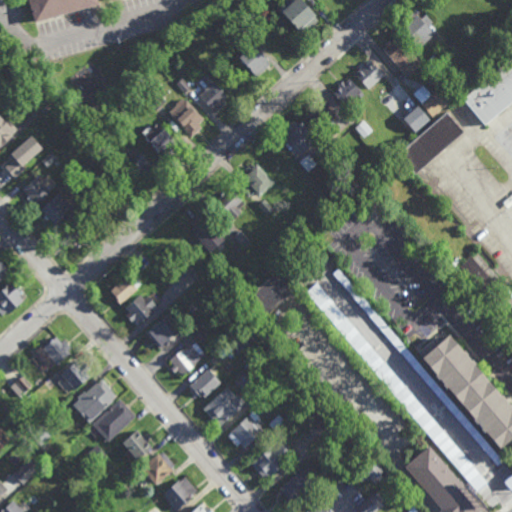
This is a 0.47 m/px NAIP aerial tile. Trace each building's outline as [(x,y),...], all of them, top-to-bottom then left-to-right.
[(96,0),(97,3),(35,21),(28,0),(96,0)] [(303,36),(319,21),(299,0),(294,0),(282,12),(303,36)] [(417,17),(433,34),(420,48),(402,29),(417,17)] [(233,37),(222,26),(230,19),(240,30),(233,37)] [(445,55),(435,44),(446,35),(455,46),(445,55)] [(397,38),(421,66),(407,79),(381,49),(397,38)] [(258,78),(271,65),(253,46),(239,59),(258,78)] [(511,57),(463,100),(486,127),(511,104),(511,57)] [(369,62),(384,78),(369,89),(355,74),(369,62)] [(422,74),(419,73),(417,70),(418,67),(421,66),(424,67),(425,70),(424,73),(422,74)] [(58,100),(44,113),(37,106),(45,99),(39,92),(38,93),(31,86),(32,84),(25,77),(31,71),(58,100)] [(216,112),(225,104),(221,100),(226,96),(207,75),(198,83),(205,91),(200,96),(216,112)] [(184,92),(175,82),(181,77),(190,87),(184,92)] [(350,79),(362,94),(346,107),(334,93),(340,89),(337,86),(343,81),(345,85),(350,79)] [(126,93),(121,87),(127,82),(132,88),(126,93)] [(421,84),(429,93),(439,84),(451,98),(430,116),(419,102),(411,92),(421,84)] [(155,110),(146,100),(156,90),(166,100),(155,110)] [(191,137),(201,128),(197,124),(203,119),(181,97),(165,110),(191,137)] [(58,118),(50,110),(57,104),(64,112),(58,118)] [(411,132),(399,118),(415,104),(427,118),(411,132)] [(322,105),(332,116),(319,129),(308,118),(322,105)] [(463,134),(448,114),(397,151),(413,172),(463,134)] [(65,125),(60,120),(63,117),(68,121),(65,125)] [(0,153),(5,148),(2,145),(17,130),(8,120),(5,123),(0,118),(0,153)] [(364,137),(354,127),(363,118),(373,129),(364,137)] [(164,156),(176,143),(158,123),(144,136),(164,156)] [(301,124),(317,140),(301,154),(283,133),(294,124),(297,128),(301,124)] [(330,149),(320,137),(331,127),(342,139),(330,149)] [(14,178),(26,168),(23,165),(42,149),(33,137),(1,162),(14,178)] [(137,179),(152,166),(137,150),(132,155),(127,149),(118,158),(137,179)] [(47,167),(41,160),(51,151),(57,158),(47,167)] [(307,171),(299,161),(308,153),(316,163),(307,171)] [(256,167),(273,186),(259,198),(254,192),(248,197),(241,189),(247,183),(243,178),(256,167)] [(36,206),(50,193),(37,178),(23,191),(36,206)] [(230,189),(245,204),(238,211),(241,214),(234,221),(226,213),(224,215),(215,205),(230,189)] [(85,207),(79,200),(89,191),(95,198),(85,207)] [(53,226),(72,207),(58,193),(40,211),(53,226)] [(511,203),(507,208),(502,202),(511,193),(511,203)] [(266,214),(257,204),(264,198),(273,208),(266,214)] [(207,218),(225,241),(211,252),(193,229),(207,218)] [(62,236),(76,252),(89,238),(76,224),(62,236)] [(239,252),(236,249),(240,245),(233,236),(240,230),(250,243),(239,252)] [(486,304),(483,300),(479,304),(452,272),(475,251),(501,280),(498,283),(503,289),(486,304)] [(453,269),(448,263),(456,256),(460,262),(453,269)] [(0,262),(8,271),(4,275),(6,277),(0,281),(0,262)] [(262,318),(245,298),(278,270),(295,290),(262,318)] [(120,306),(142,286),(132,275),(110,292),(120,306)] [(472,493),(483,484),(320,280),(309,289),(472,493)] [(23,302),(8,285),(0,291),(0,312),(4,317),(23,302)] [(138,326),(155,312),(152,309),(155,306),(147,295),(144,300),(140,297),(125,309),(138,326)] [(148,334),(161,350),(181,333),(167,315),(148,334)] [(237,354),(227,343),(241,331),(250,342),(237,354)] [(511,409),(447,336),(421,359),(501,451),(511,441),(511,409)] [(57,364),(70,354),(66,351),(70,348),(65,342),(61,345),(55,337),(43,348),(57,364)] [(181,376),(203,359),(198,355),(202,352),(195,343),(169,362),(174,368),(171,370),(175,374),(177,372),(181,376)] [(61,376),(75,391),(90,378),(86,373),(90,369),(85,363),(81,367),(76,362),(61,376)] [(204,397),(220,383),(207,370),(191,387),(199,398),(202,395),(204,397)] [(19,397),(10,387),(22,376),(31,386),(19,397)] [(74,405),(90,424),(114,402),(112,401),(116,397),(102,381),(98,385),(96,383),(85,394),(83,392),(76,398),(79,401),(74,405)] [(220,428),(246,403),(238,395),(235,397),(226,388),(203,409),(220,428)] [(93,424),(109,442),(136,418),(118,400),(93,424)] [(228,438),(237,447),(241,443),(246,449),(262,431),(255,424),(260,419),(254,412),(228,438)] [(339,428),(329,417),(333,413),(343,424),(339,428)] [(274,431),(269,425),(279,415),(284,421),(274,431)] [(40,446),(30,436),(41,427),(50,437),(40,446)] [(0,449),(0,428),(11,440),(0,449)] [(136,462),(153,448),(138,432),(123,444),(136,462)] [(251,465),(265,482),(293,460),(277,441),(251,465)] [(92,466),(84,456),(95,446),(104,455),(92,466)] [(431,449),(484,509),(480,511),(439,511),(405,468),(431,449)] [(156,486),(173,472),(170,469),(174,466),(163,454),(160,456),(158,454),(141,468),(144,473),(141,476),(150,486),(154,483),(156,486)] [(22,485),(13,475),(31,458),(40,469),(22,485)] [(292,506),(316,489),(301,470),(278,487),(292,506)] [(115,489),(109,483),(119,473),(125,479),(115,489)] [(511,491),(511,490),(511,473),(503,482),(511,491)] [(163,495),(176,511),(198,492),(184,477),(163,495)] [(375,511),(385,506),(377,492),(355,507),(359,511),(375,511)] [(22,511),(13,502),(0,511),(22,511)]
